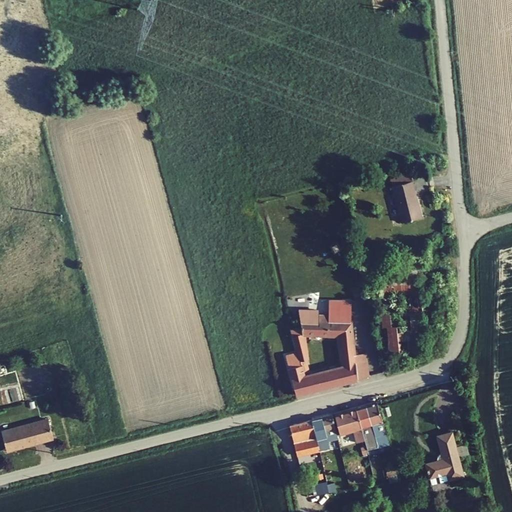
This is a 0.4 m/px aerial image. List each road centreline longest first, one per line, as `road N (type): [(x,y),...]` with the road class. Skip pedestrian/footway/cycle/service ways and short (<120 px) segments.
road 1 (unclassified): [(461,231),(464,310),(443,359),(418,375),(279,411)]
road 2 (unclassified): [(279,411),(0,481)]
road 3 (unclassified): [(440,0),(461,231)]
